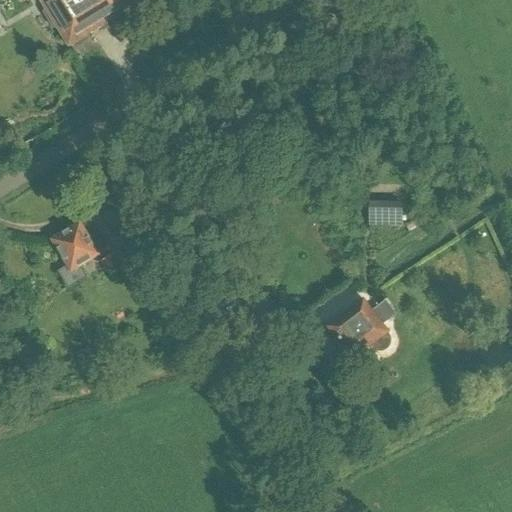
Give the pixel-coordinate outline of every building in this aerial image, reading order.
[(40,0),(69,47),(134,8),(129,0),(40,0)] [(375,205),(375,227),(410,227),(411,205),(375,205)] [(68,290),(87,278),(81,267),(98,256),(80,225),(53,241),(68,266),(58,273),(68,290)] [(109,277),(121,270),(113,256),(101,262),(109,277)] [(140,305),(151,299),(141,280),(130,286),(140,305)] [(372,310),(364,300),(326,328),(336,342),(333,344),(338,350),(337,353),(342,359),(345,360),(349,365),(371,348),(373,350),(376,352),(380,353),(385,352),(388,349),(391,346),(392,343),(392,340),(391,337),(389,335),(390,334),(384,325),(397,315),(386,300),(372,310)] [(242,310),(223,316),(232,344),(251,338),(242,310)]
